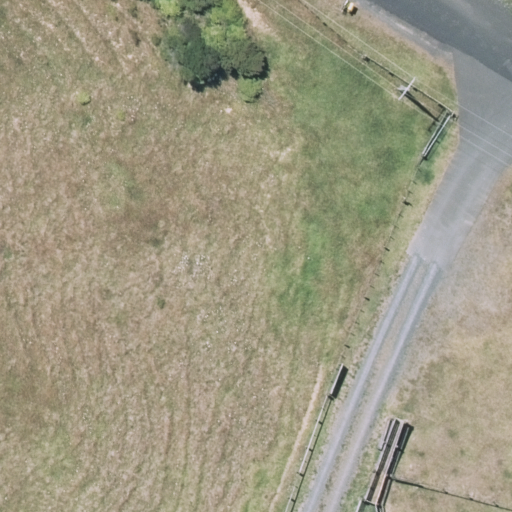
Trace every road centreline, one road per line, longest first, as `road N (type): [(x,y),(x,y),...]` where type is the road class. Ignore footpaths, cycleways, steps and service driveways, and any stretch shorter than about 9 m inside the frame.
road 1 (track): [(341,511),(511,98)]
road 2 (unclassified): [(511,78),(380,0)]
